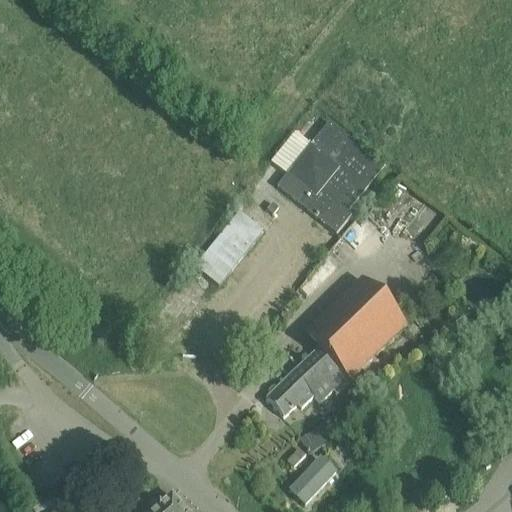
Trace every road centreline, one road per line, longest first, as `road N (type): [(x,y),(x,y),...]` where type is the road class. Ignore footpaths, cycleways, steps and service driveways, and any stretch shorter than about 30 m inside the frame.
road 1 (unclassified): [(40,401),(106,446),(181,479)]
road 2 (residential): [(181,479),(85,392)]
